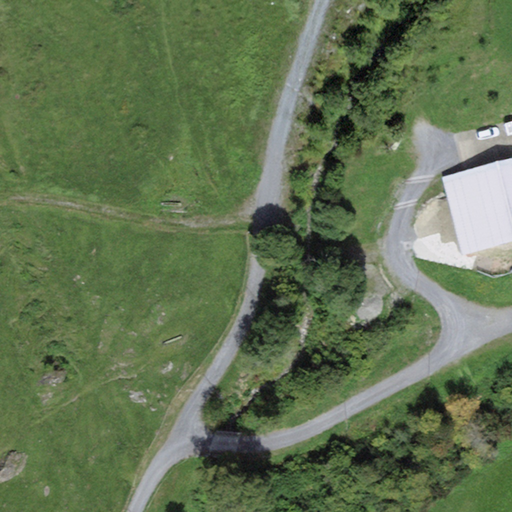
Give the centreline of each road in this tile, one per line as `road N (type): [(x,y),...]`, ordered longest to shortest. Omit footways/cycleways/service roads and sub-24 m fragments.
road 1 (track): [(511,326),(314,428),(175,447),(129,511)]
road 2 (track): [(267,231),(194,169),(165,0)]
road 3 (track): [(267,231),(281,112),(318,0)]
road 4 (track): [(175,447),(245,317),(267,231)]
road 5 (track): [(478,340),(391,245),(413,188),(441,153)]
